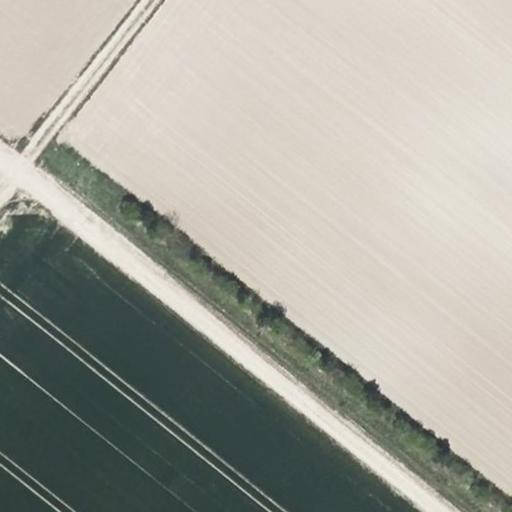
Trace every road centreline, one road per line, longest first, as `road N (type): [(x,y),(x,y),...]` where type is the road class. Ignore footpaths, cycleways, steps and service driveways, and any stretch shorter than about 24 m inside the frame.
road 1 (track): [(0,162),(436,511)]
road 2 (track): [(0,188),(148,0)]
